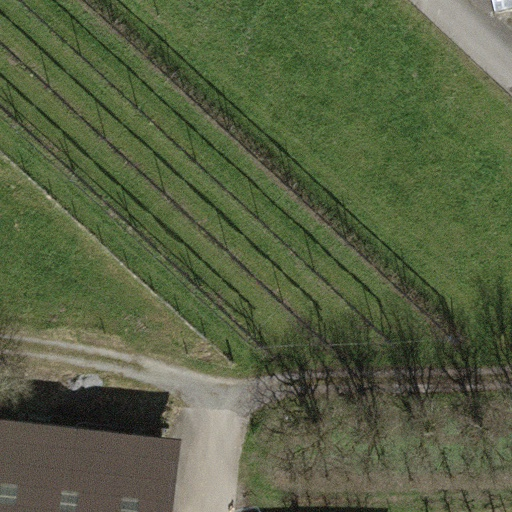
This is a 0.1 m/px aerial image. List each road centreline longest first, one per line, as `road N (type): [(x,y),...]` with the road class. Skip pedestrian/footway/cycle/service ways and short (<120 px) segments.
road 1 (unclassified): [(511,379),(233,389),(214,511)]
road 2 (unknown): [(43,425),(233,389)]
